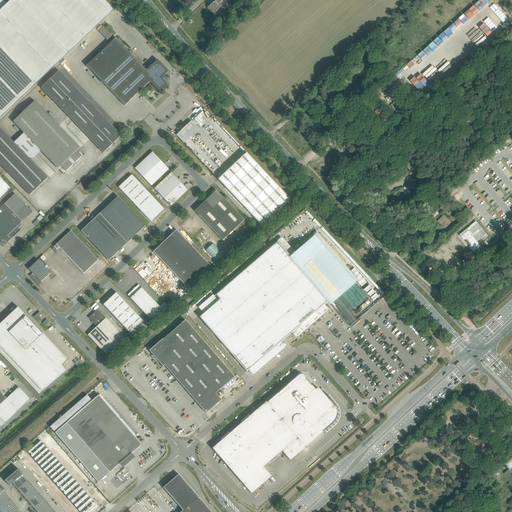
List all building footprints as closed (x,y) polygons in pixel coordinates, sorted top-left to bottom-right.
[(0,0),(0,118),(113,10),(103,0),(11,0),(6,5),(1,0),(0,0)] [(212,3),(207,8),(213,14),(219,9),(219,8),(222,5),(220,2),(222,0),(215,0),(213,2),(212,3)] [(504,25),(469,55),(476,63),(511,32),(504,25)] [(113,36),(104,26),(98,31),(108,41),(113,36)] [(450,33),(408,70),(412,75),(423,66),(423,65),(447,44),(448,43),(450,45),(449,45),(451,48),(452,47),(452,48),(456,52),(455,52),(457,54),(456,55),(462,62),(460,65),(462,66),(464,63),(463,63),(465,61),(464,60),(466,59),(468,58),(467,57),(469,56),(463,49),(459,43),(461,41),(460,40),(457,42),(456,40),(460,36),(456,32),(452,35),(450,33)] [(86,66),(124,106),(149,82),(160,93),(168,85),(164,81),(165,80),(168,80),(168,76),(166,76),(164,75),(168,71),(164,67),(157,59),(146,70),(115,38),(86,66)] [(59,71),(41,88),(103,153),(121,136),(59,71)] [(451,75),(444,81),(448,85),(455,79),(451,75)] [(406,87),(401,81),(387,93),(392,99),(406,87)] [(409,89),(390,106),(399,115),(417,98),(409,89)] [(67,171),(66,171),(67,171),(73,165),(75,163),(81,157),(76,151),(79,148),(34,101),(13,122),(57,169),(61,165),(67,171)] [(379,109),(371,115),(378,124),(386,119),(379,109)] [(177,134),(176,135),(184,143),(187,139),(194,134),(199,129),(192,121),(186,126),(180,132),(177,134)] [(383,123),(378,126),(383,133),(388,130),(383,123)] [(472,123),(459,136),(466,142),(479,129),(472,123)] [(0,128),(0,164),(29,195),(47,178),(0,128)] [(478,141),(471,148),(475,152),(482,145),(478,141)] [(152,152),(135,168),(151,186),(168,170),(152,152)] [(277,186),(276,184),(246,153),(242,157),(232,166),(222,175),(218,179),(251,215),(261,226),(290,199),(277,186)] [(171,206),(188,190),(171,172),(154,188),(159,194),(163,198),(171,206)] [(151,221),(164,209),(132,175),(119,187),(151,221)] [(0,177),(0,197),(10,188),(0,177)] [(494,194),(507,182),(503,178),(490,190),(494,194)] [(411,181),(406,186),(407,188),(407,189),(408,189),(410,191),(416,187),(411,181)] [(244,220),(221,195),(215,189),(212,192),(211,192),(212,194),(194,211),(222,241),(244,220)] [(0,207),(0,240),(2,240),(2,239),(5,239),(5,240),(7,242),(8,242),(7,242),(13,237),(21,230),(17,227),(32,212),(15,194),(0,207)] [(118,196),(99,214),(127,243),(145,226),(123,203),(124,202),(118,196)] [(99,214),(81,231),(87,237),(109,260),(127,243),(99,214)] [(450,223),(444,216),(439,220),(446,227),(447,225),(448,226),(448,225),(450,223)] [(473,251),(480,246),(472,236),(481,229),(476,222),(460,235),(464,240),(464,239),(470,247),(473,251)] [(245,228),(254,237),(260,232),(251,223),(245,228)] [(153,252),(187,288),(210,266),(176,230),(153,252)] [(57,249),(59,247),(84,274),(98,260),(73,233),(71,231),(54,246),(57,249)] [(202,314),(199,317),(229,352),(246,372),(249,370),(260,360),(263,364),(268,360),(277,352),(274,348),(281,342),(291,333),(292,333),(295,336),(304,328),(318,316),(315,313),(324,305),(328,301),(346,285),(319,253),(301,269),(290,256),(277,241),(213,297),(217,301),(203,314),(202,314)] [(33,280),(34,281),(39,286),(42,283),(41,282),(50,273),(44,267),(46,265),(43,261),(40,258),(38,260),(28,269),(32,273),(29,276),(33,280)] [(128,295),(152,321),(153,322),(163,312),(164,312),(138,285),(135,288),(136,289),(134,290),(134,289),(128,295)] [(130,334),(143,321),(116,293),(103,305),(130,334)] [(18,307),(0,324),(0,323),(0,352),(39,394),(66,370),(62,365),(68,360),(42,332),(41,333),(27,317),(18,307)] [(110,359),(116,352),(128,341),(106,318),(97,310),(89,318),(97,327),(88,335),(104,352),(110,359)] [(45,317),(40,312),(34,317),(39,323),(45,317)] [(234,377),(213,352),(185,320),(162,339),(149,351),(163,367),(164,367),(163,366),(164,365),(206,413),(221,400),(215,393),(234,377)] [(337,412),(336,412),(336,409),(335,409),(334,406),(318,388),(315,390),(302,375),(299,375),(282,389),(267,403),(266,402),(212,448),(251,494),(271,476),(264,467),(282,451),(290,460),(333,423),(334,421),(335,421),(336,419),(336,418),(337,415),(337,412)] [(171,380),(181,392),(184,390),(173,378),(171,380)] [(0,425),(1,427),(4,423),(5,423),(30,399),(18,387),(6,399),(0,391),(0,425)] [(98,395),(55,433),(98,482),(120,463),(122,465),(132,456),(130,454),(141,445),(98,395)] [(41,441),(34,446),(38,450),(44,444),(41,441)] [(44,444),(38,450),(41,454),(47,448),(44,444)] [(34,446),(28,452),(31,456),(38,450),(34,446)] [(47,448),(41,454),(44,457),(50,452),(47,448)] [(38,450),(31,456),(34,459),(41,454),(38,450)] [(50,452),(44,457),(47,461),(54,455),(50,452)] [(41,454),(34,459),(37,463),(44,457),(41,454)] [(54,455),(47,461),(50,465),(57,459),(54,455)] [(44,457),(37,463),(40,467),(47,461),(44,457)] [(57,459),(50,465),(53,468),(60,462),(57,459)] [(47,461),(40,467),(44,470),(50,465),(47,461)] [(60,462),(53,468),(56,472),(63,466),(60,462)] [(50,465),(44,470),(47,474),(53,468),(50,465)] [(63,466),(56,472),(60,475),(66,470),(63,466)] [(53,468),(47,474),(50,478),(56,472),(53,468)] [(23,474),(18,469),(5,480),(9,486),(12,483),(23,474)] [(66,470),(60,475),(63,480),(70,474),(66,470)] [(56,472),(50,478),(53,481),(60,475),(56,472)] [(12,483),(18,490),(28,481),(23,474),(12,483)] [(70,474),(63,480),(67,484),(73,478),(70,474)] [(183,510),(180,511),(211,511),(178,474),(163,487),(183,510)] [(60,475),(53,481),(56,485),(63,480),(60,475)] [(73,478),(67,484),(70,488),(77,482),(73,478)] [(63,480),(56,485),(60,489),(67,484),(63,480)] [(23,496),(34,487),(28,481),(18,490),(23,496)] [(77,482),(70,488),(74,492),(80,486),(77,482)] [(67,484),(60,489),(64,493),(70,488),(67,484)] [(80,486),(74,492),(77,496),(84,490),(80,486)] [(28,502),(39,493),(34,487),(23,496),(28,502)] [(70,488),(64,493),(67,498),(74,492),(70,488)] [(84,490),(77,496),(81,500),(87,494),(84,490)] [(74,492),(67,498),(71,502),(77,496),(74,492)] [(39,493),(28,502),(34,508),(44,499),(39,493)] [(87,494),(81,500),(84,504),(91,498),(87,494)] [(77,496),(71,502),(74,506),(81,500),(77,496)] [(91,498),(84,504),(88,508),(94,502),(91,498)] [(4,511),(13,505),(7,499),(0,505),(0,511),(4,511)] [(34,508),(37,511),(41,511),(50,505),(44,499),(34,508)] [(81,500),(74,506),(78,510),(84,504),(81,500)] [(94,502),(88,508),(91,511),(98,506),(94,502)]
